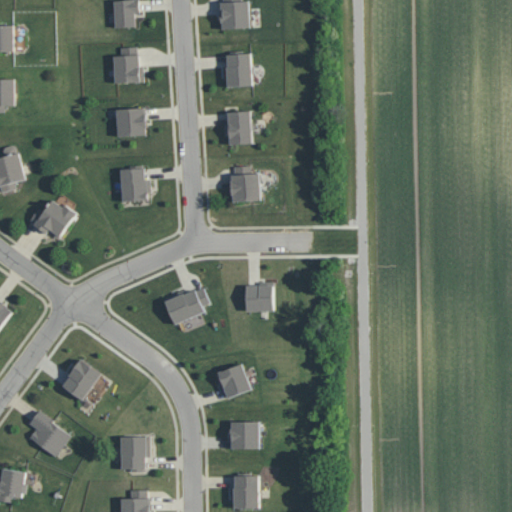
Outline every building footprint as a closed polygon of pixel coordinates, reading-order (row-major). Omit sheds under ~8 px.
[(140,0),(141,12),(135,12),(136,25),(117,26),(115,0),(140,0)] [(250,0),(251,26),(224,28),(223,20),(222,20),(221,13),(222,13),(222,1),(224,1),(224,0),(250,0)] [(0,24),(15,24),(15,50),(0,50),(0,24)] [(145,66),(145,80),(117,82),(116,55),(122,55),(122,47),(138,46),(138,53),(140,53),(140,66),(145,66)] [(252,52),(254,84),(229,86),(229,78),(225,79),(224,72),(228,72),(227,65),(229,65),(228,53),(252,52)] [(0,77),(16,78),(16,104),(6,104),(6,111),(0,111),(0,77)] [(146,106),(148,127),(147,127),(147,133),(120,135),(118,108),(146,106)] [(254,141),(231,143),(229,111),(252,110),(254,141)] [(27,178),(16,181),(18,188),(3,191),(1,185),(0,186),(0,156),(6,155),(4,149),(5,146),(14,145),(17,145),(18,152),(20,151),(27,178)] [(261,172),(262,199),(235,201),(234,194),(233,194),(232,179),(233,179),(233,174),(235,174),(235,165),(251,164),(252,172),(261,172)] [(152,179),(152,191),(150,191),(149,199),(124,201),(122,168),(146,167),(147,179),(152,179)] [(79,212),(61,237),(50,230),(48,233),(35,225),(37,223),(32,219),(40,206),(46,210),(54,199),(65,206),(67,203),(79,212)] [(275,281),(275,309),(248,310),(248,284),(261,284),(261,281),(275,281)] [(204,286),(211,301),(204,304),(206,310),(177,323),(166,300),(185,292),(185,293),(197,288),(198,289),(204,286)] [(13,310),(0,328),(0,297),(9,305),(8,307),(13,310)] [(103,372),(84,398),(76,393),(75,396),(65,389),(67,387),(65,385),(72,375),(71,374),(82,358),(103,372)] [(252,387),(230,397),(224,384),(221,386),(216,372),(224,368),(224,370),(243,363),(252,387)] [(72,435),(57,455),(31,436),(37,427),(31,422),(41,409),(55,419),(54,421),(72,435)] [(261,420),(261,447),(233,448),(233,435),(232,435),(231,427),(233,427),(233,420),(261,420)] [(151,434),(151,455),(147,455),(147,468),(143,467),(143,470),(132,470),(132,467),(122,468),(122,435),(147,435),(147,434),(151,434)] [(27,471),(25,483),(28,483),(27,492),(24,492),(23,496),(14,495),(13,501),(0,499),(0,476),(3,476),(5,467),(27,471)] [(260,475),(261,507),(235,507),(235,500),(232,499),(232,494),(235,494),(235,486),(237,486),(237,474),(239,474),(239,472),(251,472),(251,474),(260,475)] [(123,511),(123,496),(132,496),(132,488),(148,489),(148,497),(151,497),(151,509),(152,509),(152,511),(123,511)]
